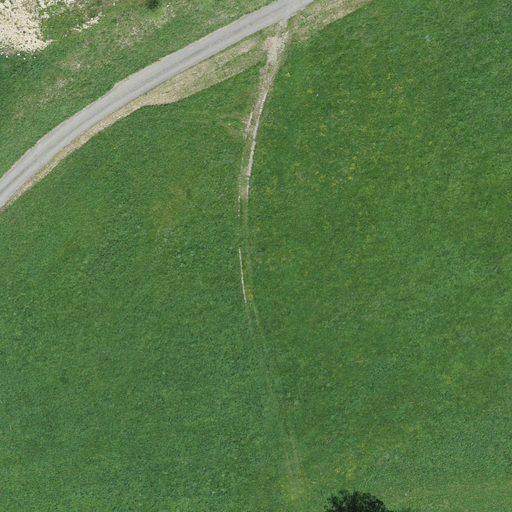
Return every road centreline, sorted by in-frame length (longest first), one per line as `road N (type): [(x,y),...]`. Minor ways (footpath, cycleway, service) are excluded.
road 1 (residential): [(295,0),(115,96),(0,189)]
road 2 (track): [(303,0),(256,117),(245,250),(253,316)]
